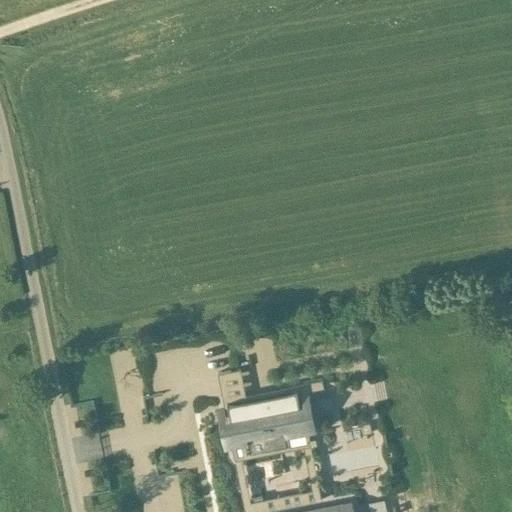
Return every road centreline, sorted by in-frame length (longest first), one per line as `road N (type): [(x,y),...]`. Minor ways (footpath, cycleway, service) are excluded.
road 1 (unclassified): [(77,511),(0,122)]
road 2 (unknown): [(56,408),(98,417),(172,407),(194,412),(224,443),(234,493)]
